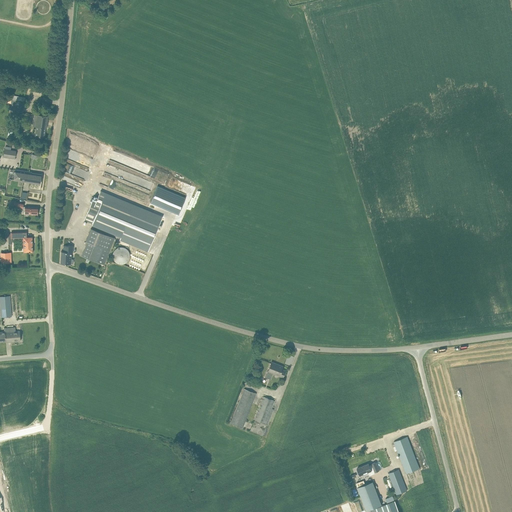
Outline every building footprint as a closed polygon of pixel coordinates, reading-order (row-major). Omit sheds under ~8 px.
[(10,103),(9,110),(13,111),(17,111),(19,102),(15,101),(14,103),(10,103)] [(36,127),(35,135),(39,136),(44,137),(45,128),(46,128),(48,116),(37,114),(35,127),(36,127)] [(15,159),(16,151),(4,149),(3,157),(15,159)] [(26,182),(27,171),(15,169),(14,180),(26,182)] [(32,172),(27,171),(26,182),(40,184),(41,174),(32,173),(32,172)] [(184,198),(156,187),(149,203),(177,215),(184,198)] [(93,200),(85,220),(122,236),(120,241),(130,245),(148,252),(156,232),(162,217),(134,206),(101,192),(97,202),(93,200)] [(91,229),(87,237),(86,241),(87,242),(81,256),(104,265),(106,260),(114,238),(91,229)] [(23,237),(24,252),(29,252),(30,252),(33,252),(32,237),(27,237),(27,232),(11,232),(11,238),(23,237)] [(70,264),(71,264),(73,264),(73,263),(74,260),(73,259),(71,259),(71,252),(73,252),(73,246),(64,245),(63,252),(61,251),(61,252),(60,263),(70,264)] [(113,254),(113,255),(113,257),(114,259),(114,260),(115,261),(115,262),(116,262),(118,263),(119,264),(120,264),(122,264),(123,264),(124,264),(125,263),(126,263),(127,262),(128,261),(129,260),(129,258),(129,256),(129,255),(129,254),(128,252),(128,251),(127,250),(126,249),(125,248),(124,247),(122,247),(121,247),(120,247),(119,247),(118,248),(117,248),(116,249),(115,250),(114,251),(113,252),(113,253),(113,254)] [(1,257),(1,263),(11,263),(11,252),(4,253),(4,257),(1,257)] [(11,316),(10,296),(0,297),(0,306),(1,317),(11,316)] [(20,331),(9,332),(10,342),(20,341),(20,331)] [(10,342),(9,332),(0,332),(0,341),(6,341),(6,342),(10,342)] [(271,362),(268,371),(267,371),(265,377),(271,379),(273,372),(279,375),(279,376),(283,377),(285,371),(282,369),(283,366),(271,362)] [(244,389),(231,424),(242,428),(256,393),(244,389)] [(264,396),(254,420),(267,425),(273,409),(271,408),(274,401),(264,396)] [(419,468),(407,437),(394,442),(406,474),(419,468)] [(369,463),(357,468),(360,475),(371,471),(372,474),(376,473),(375,472),(382,469),(379,461),(372,464),(369,465),(369,463)] [(407,491),(399,469),(388,473),(397,494),(407,491)] [(372,482),(358,488),(367,511),(381,505),(372,482)] [(399,511),(395,501),(389,503),(370,511),(399,511)]
